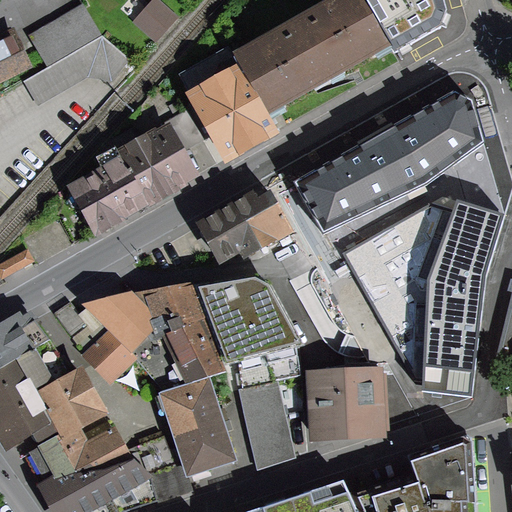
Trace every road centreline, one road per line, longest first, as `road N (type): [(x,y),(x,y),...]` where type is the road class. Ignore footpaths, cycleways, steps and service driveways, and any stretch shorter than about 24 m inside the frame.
road 1 (residential): [(0,312),(428,69),(489,44)]
road 2 (residential): [(181,511),(496,408)]
